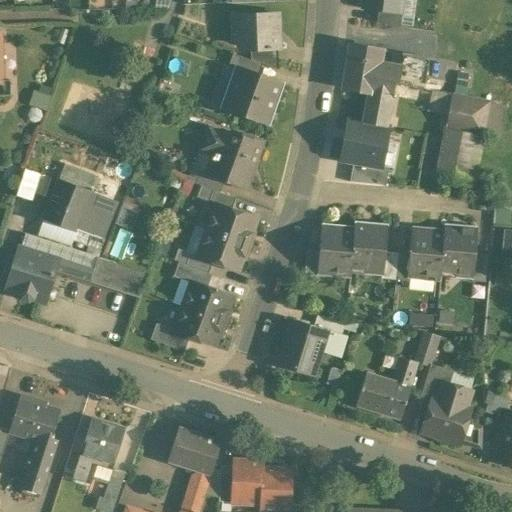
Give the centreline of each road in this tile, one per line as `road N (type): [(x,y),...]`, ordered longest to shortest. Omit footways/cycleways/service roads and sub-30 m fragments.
road 1 (residential): [(231,409),(311,155),(330,0)]
road 2 (secondary): [(231,409),(511,497)]
road 3 (secondary): [(0,335),(231,409)]
